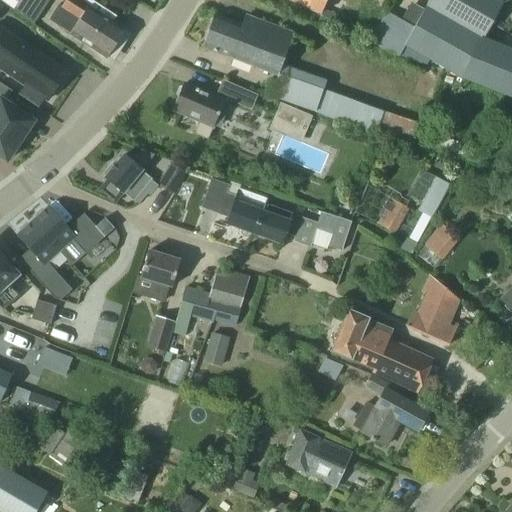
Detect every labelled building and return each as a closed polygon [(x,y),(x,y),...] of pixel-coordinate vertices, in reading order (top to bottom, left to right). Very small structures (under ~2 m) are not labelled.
[(0,0),(14,10),(20,0),(0,0)] [(50,0),(20,0),(14,10),(35,24),(50,0)] [(116,17),(90,0),(81,0),(80,2),(78,0),(69,0),(64,9),(60,6),(50,21),(71,35),(70,36),(107,60),(126,31),(113,22),(116,17)] [(285,0),(320,15),(323,9),(326,0),(285,0)] [(428,61),(464,79),(501,2),(498,0),(430,0),(415,28),(399,57),(424,71),(428,61)] [(320,15),(317,23),(328,28),(334,14),(323,9),(320,15)] [(369,45),(399,57),(415,28),(387,11),(369,45)] [(204,48),(278,76),(295,34),(247,16),(243,26),(216,16),(204,48)] [(0,29),(0,70),(49,103),(68,73),(0,29)] [(464,79),(511,98),(511,48),(483,38),(464,79)] [(390,59),(381,81),(430,101),(439,79),(390,59)] [(178,98),(173,110),(200,122),(195,134),(208,140),(226,100),(252,111),(258,97),(224,82),(216,99),(184,85),(184,86),(179,87),(176,95),(178,98)] [(0,128),(23,143),(30,133),(27,131),(33,122),(5,102),(12,91),(0,83),(0,128)] [(281,103),(275,116),(307,129),(312,116),(281,103)] [(0,128),(0,157),(6,161),(12,152),(15,154),(23,143),(0,128)] [(431,134),(428,145),(464,156),(467,145),(431,134)] [(142,171),(124,156),(105,178),(134,202),(152,181),(141,172),(142,171)] [(186,173),(172,164),(158,185),(173,195),(186,173)] [(403,223),(398,233),(406,238),(416,243),(449,185),(422,169),(407,196),(421,204),(417,211),(416,210),(407,225),(403,223)] [(228,224),(254,234),(265,203),(267,199),(239,189),(241,185),(230,181),(228,189),(213,183),(205,205),(231,215),(228,224)] [(409,209),(389,198),(376,222),(395,233),(409,209)] [(292,213),(265,203),(254,234),(282,244),(286,233),(296,237),(295,242),(311,248),(317,230),(333,236),(329,247),(342,252),(343,250),(343,249),(352,224),(321,212),(317,224),(292,214),(292,213)] [(49,207),(33,221),(60,251),(73,265),(85,254),(86,254),(114,228),(105,218),(95,227),(84,214),(68,228),(49,207)] [(33,221),(17,236),(29,250),(34,255),(24,264),(55,299),(60,300),(72,290),(47,263),(60,251),(33,221)] [(460,239),(441,223),(423,245),(425,246),(418,255),(435,269),(460,239)] [(181,261),(149,252),(141,279),(154,283),(150,299),(165,303),(169,288),(172,289),(181,261)] [(8,284),(17,275),(0,256),(0,307),(3,311),(19,296),(8,284)] [(192,315),(232,325),(236,327),(249,278),(218,270),(211,295),(187,289),(176,334),(186,336),(192,315)] [(414,312),(407,327),(435,339),(451,346),(461,325),(458,323),(456,326),(453,324),(452,327),(448,325),(459,302),(460,301),(429,275),(429,276),(423,290),(427,292),(418,313),(414,312)] [(511,291),(503,300),(511,309),(511,291)] [(51,325),(56,306),(50,304),(38,301),(32,319),(51,325)] [(393,331),(349,311),(331,351),(373,370),(372,373),(418,393),(432,361),(388,342),(393,331)] [(175,322),(156,316),(146,347),(159,351),(157,355),(163,357),(165,353),(175,322)] [(213,334),(204,363),(220,367),(229,338),(213,334)] [(328,358),(322,370),(339,378),(345,366),(328,358)] [(176,360),(168,382),(182,387),(190,364),(176,360)] [(0,401),(0,402),(12,376),(0,371),(0,401)] [(195,373),(191,385),(202,389),(206,377),(195,373)] [(366,402),(352,426),(361,431),(360,431),(386,446),(400,422),(417,432),(427,414),(394,395),(398,388),(372,374),(365,388),(380,396),(374,407),(366,402)] [(22,414),(50,424),(51,423),(59,402),(17,387),(9,407),(23,412),(22,414)] [(99,416),(97,424),(105,426),(107,419),(99,416)] [(261,418),(255,431),(265,435),(271,422),(261,418)] [(65,433),(51,423),(50,424),(36,445),(50,455),(48,458),(62,466),(62,465),(68,469),(88,439),(73,430),(68,429),(65,433)] [(349,453),(300,431),(286,464),(335,486),(349,453)] [(0,510),(3,511),(35,511),(47,493),(0,464),(0,510)] [(132,470),(121,498),(137,504),(148,477),(132,470)] [(241,470),(234,489),(252,496),(257,485),(249,482),(252,475),(241,470)] [(189,497),(180,509),(183,511),(195,511),(202,503),(191,495),(189,497)]
